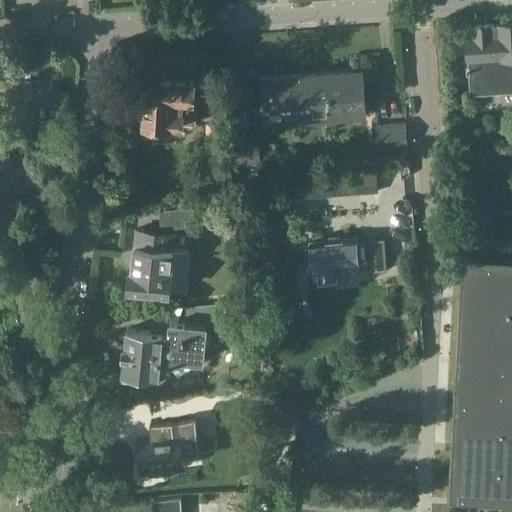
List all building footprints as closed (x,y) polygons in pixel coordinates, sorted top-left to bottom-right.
[(477,33),(467,33),(468,35),(469,47),(472,93),(511,90),(511,20),(476,23),(477,33)] [(363,69),(329,71),(332,116),(366,113),(363,69)] [(147,98),(145,120),(196,123),(198,96),(193,96),(194,78),(185,78),(185,71),(166,70),(165,74),(156,73),(152,75),(147,75),(147,80),(143,80),(142,98),(147,98)] [(332,116),(329,71),(262,77),(265,121),(332,116)] [(392,148),(407,147),(405,122),(391,123),(392,148)] [(392,148),(391,123),(377,124),(379,149),(392,148)] [(209,124),(204,191),(219,192),(221,155),(225,155),(226,143),(222,143),(223,125),(209,124)] [(258,138),(245,139),(247,164),(260,163),(258,138)] [(247,164),(245,139),(230,140),(231,165),(247,164)] [(408,165),(408,164),(407,152),(396,153),(397,166),(408,165)] [(378,191),(377,169),(294,175),(296,197),(378,191)] [(206,205),(160,210),(162,228),(186,225),(185,219),(207,216),(206,205)] [(130,288),(129,297),(148,299),(149,289),(170,292),(169,294),(186,295),(190,260),(174,258),(175,249),(174,249),(175,233),(137,229),(135,246),(134,246),(132,269),(130,268),(128,288),(130,288)] [(311,240),(313,265),(317,264),(319,282),(339,281),(337,263),(357,261),(358,272),(388,270),(386,237),(384,238),(384,242),(371,243),(371,239),(358,240),(357,237),(311,240)] [(511,258),(463,256),(450,498),(511,500),(511,258)] [(185,322),(161,319),(160,332),(127,329),(126,345),(125,345),(124,354),(125,354),(124,370),(123,379),(141,381),(142,371),(162,374),(167,369),(168,360),(175,361),(178,358),(182,358),(203,360),(204,345),(209,345),(211,332),(206,332),(206,325),(239,328),(241,302),(221,301),(187,306),(185,322)] [(195,449),(191,417),(154,422),(156,437),(139,439),(142,471),(186,465),(184,450),(195,449)] [(236,491),(236,500),(258,500),(258,508),(282,509),(282,501),(285,501),(285,492),(236,491)] [(182,511),(182,497),(182,496),(181,496),(154,499),(152,511),(182,511)]
